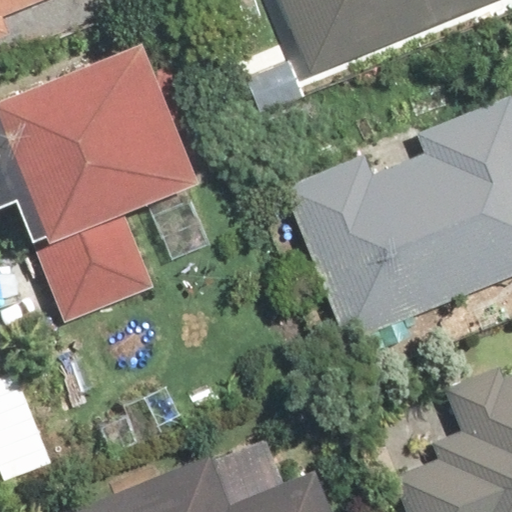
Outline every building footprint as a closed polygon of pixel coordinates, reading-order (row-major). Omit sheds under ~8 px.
[(0,0),(0,46),(7,43),(0,25),(0,9),(27,0),(0,0)] [(288,0),(313,68),(505,0),(288,0)] [(306,93),(288,56),(241,79),(259,116),(306,93)] [(0,111),(0,170),(57,313),(137,281),(109,209),(181,180),(134,59),(0,111)] [(511,105),(369,160),(295,188),(349,327),(511,264),(511,105)] [(446,455),(395,475),(409,511),(511,511),(511,363),(443,391),(460,433),(441,440),(446,455)] [(0,377),(0,460),(7,479),(54,460),(17,371),(0,377)] [(322,511),(304,461),(235,486),(224,453),(58,511),(322,511)]
